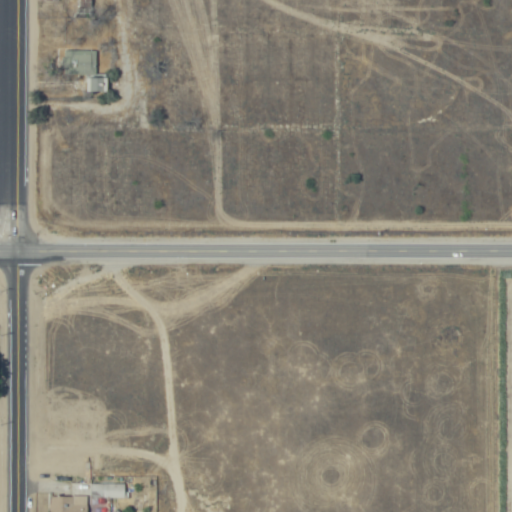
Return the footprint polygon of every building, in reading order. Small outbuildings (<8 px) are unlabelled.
[(85,48),(85,49),(97,49),(97,73),(77,74),(76,57),(63,57),(63,48),(85,48)] [(104,90),(90,90),(90,75),(104,75),(104,90)] [(125,496),(92,497),(92,483),(125,483),(125,496)] [(88,494),(88,511),(51,511),(51,495),(88,494)] [(111,511),(92,511),(92,498),(111,497),(111,511)]
